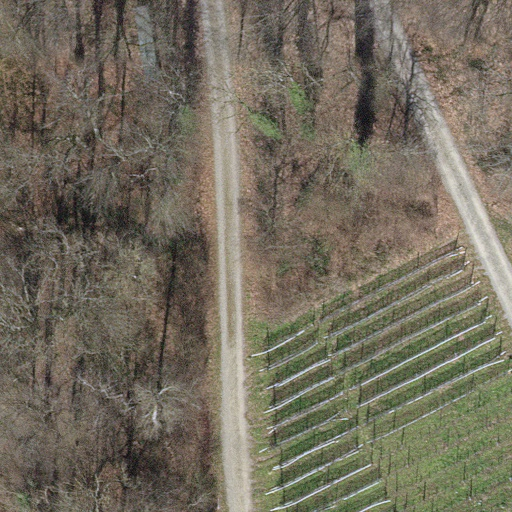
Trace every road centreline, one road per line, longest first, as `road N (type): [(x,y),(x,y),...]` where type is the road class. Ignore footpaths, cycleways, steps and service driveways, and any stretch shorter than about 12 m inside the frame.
road 1 (track): [(244,511),(238,341),(206,0)]
road 2 (track): [(377,0),(511,306)]
